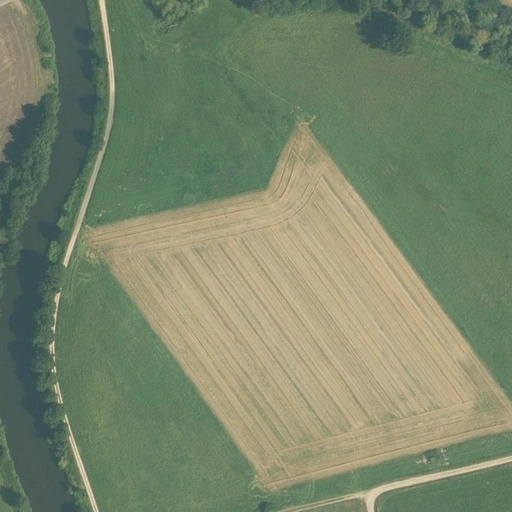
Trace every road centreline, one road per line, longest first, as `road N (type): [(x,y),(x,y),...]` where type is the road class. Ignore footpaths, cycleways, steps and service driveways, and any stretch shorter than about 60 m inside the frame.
road 1 (track): [(102,0),(111,111),(58,286),(50,349),(58,406),(94,511)]
road 2 (track): [(0,220),(39,94),(18,0)]
road 3 (track): [(362,498),(511,462)]
